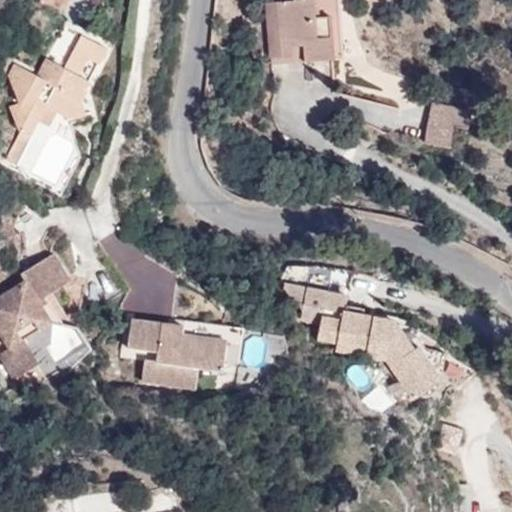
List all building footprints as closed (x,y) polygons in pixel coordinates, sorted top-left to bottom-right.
[(38,0),(37,2),(58,14),(65,0),(38,0)] [(305,61),(336,59),(331,0),(294,0),(295,1),(266,3),(270,58),(282,57),(294,56),(293,47),(304,46),(305,61)] [(107,48),(83,35),(66,67),(48,58),(39,75),(17,63),(11,74),(21,102),(12,106),(21,131),(7,160),(17,164),(47,106),(69,117),(86,113),(82,97),(107,48)] [(283,63),(305,61),(304,46),(293,47),(294,56),(282,57),(283,63)] [(432,108),(430,125),(453,128),(467,131),(469,114),(432,108)] [(450,147),(453,128),(430,125),(427,144),(450,147)] [(0,326),(12,346),(24,340),(53,322),(40,301),(71,281),(54,253),(23,273),(27,280),(0,297),(0,326)] [(383,361),(411,402),(439,386),(418,354),(412,356),(392,329),(342,321),(342,300),(289,294),(289,320),(320,324),(318,344),(336,344),(336,354),(383,361)] [(186,324),(133,318),(129,346),(160,349),(159,359),(148,358),(144,379),(198,386),(201,365),(225,369),(229,338),(185,333),(186,324)] [(39,365),(24,340),(12,346),(0,353),(0,354),(16,380),(39,365)]
